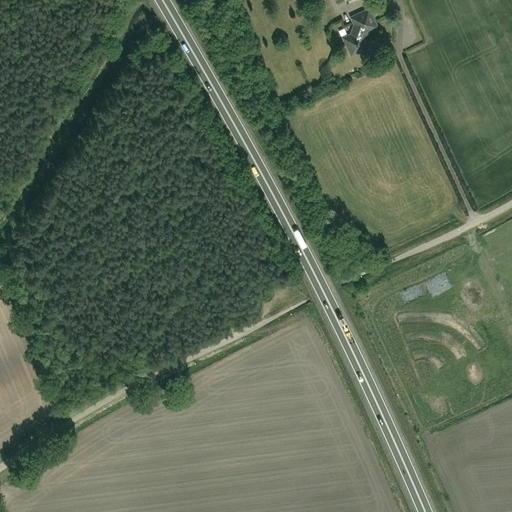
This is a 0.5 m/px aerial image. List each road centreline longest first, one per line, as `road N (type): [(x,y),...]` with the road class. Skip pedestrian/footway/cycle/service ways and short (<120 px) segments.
road 1 (trunk): [(430,511),(334,310),(162,0)]
road 2 (unclassified): [(0,470),(77,418),(243,332)]
